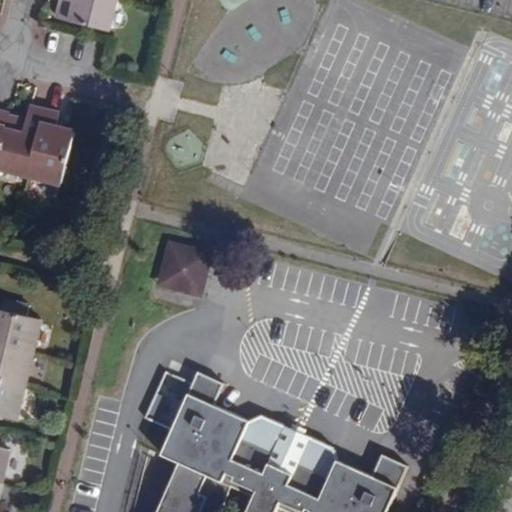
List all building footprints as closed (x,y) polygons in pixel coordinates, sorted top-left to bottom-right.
[(107,31),(114,0),(66,0),(68,0),(66,7),(60,6),(57,19),(107,31)] [(0,169),(27,176),(42,114),(28,111),(26,122),(24,128),(15,126),(16,124),(17,120),(7,118),(0,145),(0,169)] [(42,114),(27,176),(61,185),(73,136),(54,132),(57,117),(42,114)] [(212,253),(169,243),(157,286),(202,296),(212,253)] [(0,344),(31,352),(39,317),(26,314),(27,307),(3,301),(2,308),(0,307),(0,344)] [(0,378),(23,384),(31,352),(0,344),(0,378)] [(0,416),(14,420),(23,384),(0,378),(0,416)] [(203,433),(214,408),(188,397),(178,422),(203,433)] [(319,502),(287,488),(293,477),(271,468),(266,479),(234,464),(243,444),(247,435),(251,425),(220,411),(214,408),(203,433),(178,422),(161,458),(179,466),(158,511),(382,511),(363,504),(375,479),(338,462),(329,482),(319,502)] [(266,479),(271,468),(275,458),(243,444),(234,464),(266,479)] [(287,488),(319,502),(329,482),(297,468),(293,477),(287,488)] [(386,511),(396,489),(375,479),(363,504),(382,511),(386,511)]
